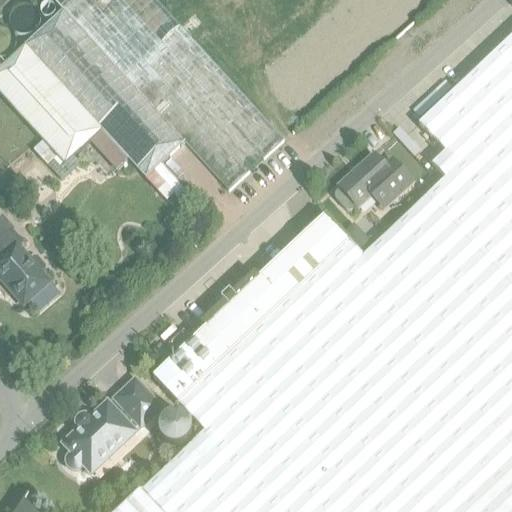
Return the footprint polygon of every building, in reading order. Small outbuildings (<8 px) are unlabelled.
[(152,0),(52,0),(64,13),(60,16),(181,149),(185,146),(228,194),(260,164),(283,143),(152,0)] [(0,70),(0,97),(64,168),(91,144),(102,134),(127,162),(145,182),(181,149),(60,16),(0,70)] [(511,294),(511,42),(418,129),(444,158),(430,171),(444,185),(424,202),(511,294)] [(335,197),(335,201),(345,213),(348,215),(352,214),(355,212),(356,213),(380,192),(392,206),(412,188),(390,163),(383,169),(373,158),(336,191),(338,193),(336,195),(335,197)] [(511,511),(511,294),(424,202),(375,249),(362,261),(359,258),(324,221),(258,283),(257,281),(203,332),(205,334),(153,383),(204,438),(125,511),(511,511)] [(42,276),(45,274),(45,270),(37,262),(34,262),(31,264),(19,250),(22,247),(11,234),(13,233),(3,222),(0,224),(0,282),(3,286),(5,286),(6,286),(12,292),(11,293),(11,295),(24,310),(51,287),(42,276)] [(375,249),(354,226),(341,239),(359,258),(362,261),(375,249)] [(175,357),(192,342),(184,333),(167,349),(175,357)] [(163,364),(170,357),(160,346),(153,353),(163,364)] [(135,386),(116,404),(125,414),(119,419),(108,408),(64,449),(72,457),(69,459),(67,463),(66,466),(68,470),(70,473),(74,474),(78,474),(81,472),(84,470),(91,478),(135,437),(128,430),(134,424),(141,431),(161,413),(135,386)] [(30,511),(25,507),(29,501),(28,500),(20,511),(30,511)]
